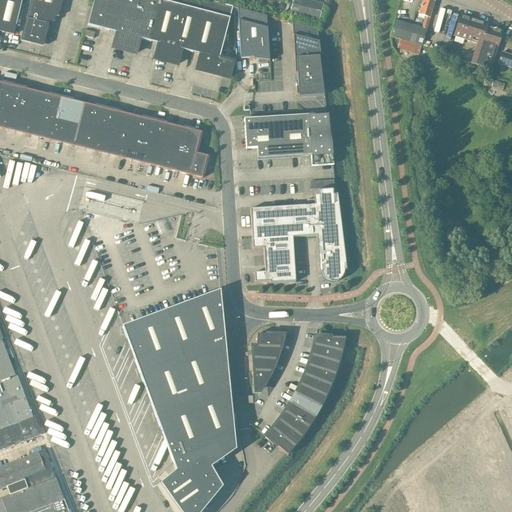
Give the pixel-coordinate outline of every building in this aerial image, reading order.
[(0,0),(0,32),(13,35),(21,0),(0,0)] [(58,18),(62,0),(30,0),(20,42),(43,47),(48,24),(46,24),(47,22),(53,23),(55,17),(58,18)] [(149,42),(159,0),(93,0),(87,26),(117,33),(113,49),(135,54),(139,39),(149,42)] [(166,62),(181,0),(159,0),(149,42),(159,44),(155,59),(166,62)] [(190,52),(204,0),(181,0),(166,62),(177,65),(181,50),(190,52)] [(219,59),(232,7),(204,0),(190,52),(200,55),(196,70),(228,79),(232,63),(219,59)] [(293,0),(290,13),(319,20),(323,5),(304,0),(293,0)] [(421,46),(434,2),(427,0),(422,0),(418,15),(425,17),(421,28),(395,20),(390,36),(400,39),(421,46)] [(269,61),(266,16),(237,9),(240,60),(253,59),(268,61),(268,62),(269,61)] [(490,70),(502,32),(487,27),(488,24),(461,15),(454,36),(477,44),(470,63),(490,70)] [(294,57),(320,56),(317,30),(316,30),(292,23),(292,24),(292,26),(292,33),(292,38),(293,38),(294,54),(293,54),(294,57)] [(93,39),(94,33),(86,31),(84,37),(93,39)] [(400,39),(397,48),(418,55),(421,46),(400,39)] [(511,69),(511,56),(501,53),(497,64),(511,69)] [(323,94),(324,94),(320,56),(294,57),(294,60),(295,73),(295,74),(296,74),(297,87),(295,87),(296,96),(298,96),(298,98),(323,97),(323,94)] [(0,108),(8,110),(14,87),(2,84),(1,87),(0,86),(0,108)] [(31,116),(36,95),(25,93),(26,90),(14,87),(8,110),(19,113),(31,116)] [(54,122),(60,98),(48,95),(47,98),(36,95),(31,116),(43,119),(54,122)] [(78,127),(83,107),(71,104),(72,101),(60,98),(54,122),(66,124),(78,127)] [(101,133),(107,110),(95,107),(94,110),(83,107),(78,127),(89,130),(101,133)] [(15,132),(19,113),(8,110),(3,129),(15,132)] [(124,139),(129,118),(118,116),(119,113),(107,110),(101,133),(113,136),(124,139)] [(26,135),(31,116),(19,113),(15,132),(26,135)] [(327,114),(308,115),(244,119),(245,149),(256,149),(257,159),(310,156),(311,167),(333,166),(327,114)] [(38,138),(43,119),(31,116),(26,135),(38,138)] [(148,145),(153,121),(141,118),(141,121),(129,118),(124,139),(136,142),(148,145)] [(50,141),(54,122),(43,119),(38,138),(50,141)] [(171,150),(176,130),(165,127),(165,124),(153,121),(148,145),(159,147),(171,150)] [(61,144),(66,124),(54,122),(50,141),(61,144)] [(73,147),(78,127),(66,124),(61,144),(73,147)] [(84,150),(89,130),(78,127),(73,147),(84,150)] [(194,156),(195,154),(200,134),(201,134),(201,133),(183,129),(182,131),(176,130),(171,150),(182,153),(194,156)] [(96,153),(101,133),(89,130),(84,150),(96,153)] [(108,155),(113,136),(101,133),(96,153),(108,155)] [(119,158),(124,139),(113,136),(108,155),(119,158)] [(131,161),(136,142),(124,139),(119,158),(131,161)] [(143,164),(148,145),(136,142),(131,161),(143,164)] [(154,167),(159,147),(148,145),(143,164),(154,167)] [(166,170),(171,150),(159,147),(154,167),(166,170)] [(178,173),(182,153),(171,150),(166,170),(178,173)] [(189,176),(194,156),(182,153),(178,173),(189,176)] [(207,158),(207,157),(195,154),(194,156),(189,176),(202,179),(202,178),(207,158)] [(344,271),(346,271),(345,268),(337,195),(333,195),(332,190),(317,191),(317,196),(313,196),(314,205),(250,209),(249,209),(251,227),(252,237),(251,237),(251,242),(252,242),(252,248),(252,250),(263,249),(264,273),(253,273),(254,275),(254,281),(254,283),(269,282),(269,284),(295,283),(292,238),(316,237),(318,273),(320,273),(321,276),(322,278),(324,280),(326,281),(328,282),(330,283),(333,283),(336,283),(338,281),(340,280),(342,277),(343,275),(344,274),(344,271)] [(162,484),(181,511),(199,511),(220,487),(208,467),(235,449),(231,406),(220,290),(219,291),(122,327),(126,338),(134,342),(130,349),(131,350),(138,353),(134,360),(143,383),(150,386),(147,393),(147,394),(154,397),(151,404),(159,427),(167,430),(163,438),(171,441),(167,449),(176,472),(162,484)] [(281,342),(282,338),(279,338),(279,339),(276,338),(276,335),(275,335),(275,336),(257,335),(256,347),(279,349),(281,342)] [(313,346),(342,352),(344,338),(322,337),(321,337),(321,340),(318,340),(315,340),(313,346)] [(0,382),(17,376),(15,377),(1,340),(0,339),(0,382)] [(311,356),(338,364),(342,352),(313,346),(312,349),(313,349),(311,356),(311,355),(311,356)] [(256,347),(252,347),(252,352),(253,352),(253,359),(275,360),(279,349),(256,347)] [(307,366),(335,375),(338,364),(311,356),(309,359),(310,359),(308,366),(308,365),(307,366)] [(253,359),(253,364),(254,364),(254,371),(253,371),(270,372),(275,360),(253,359)] [(304,375),(331,386),(335,375),(307,366),(306,369),(307,369),(305,375),(304,375)] [(253,371),(255,393),(256,393),(255,390),(260,389),(260,385),(263,385),(266,381),(270,372),(253,371)] [(304,375),(302,379),(303,379),(300,385),(326,397),(331,386),(304,375)] [(0,430),(34,417),(34,416),(32,417),(17,376),(0,382),(0,430)] [(295,394),(320,408),(326,397),(300,385),(298,388),(299,389),(296,394),(295,394)] [(290,403),(315,418),(320,408),(295,394),(293,397),(294,398),(291,403),(290,403)] [(284,412),(308,428),(315,418),(290,403),(288,406),(289,407),(285,412),(284,412)] [(284,412),(282,415),(283,416),(279,421),(278,420),(278,421),(302,438),(308,428),(284,412)] [(34,417),(0,430),(0,451),(4,461),(0,462),(0,498),(55,478),(60,477),(36,416),(34,417)] [(278,421),(276,423),(277,424),(273,429),(272,429),(294,448),(302,438),(278,421)] [(272,429),(268,434),(269,435),(267,438),(287,455),(294,448),(272,429)] [(68,511),(55,478),(0,498),(0,511),(68,511)]
